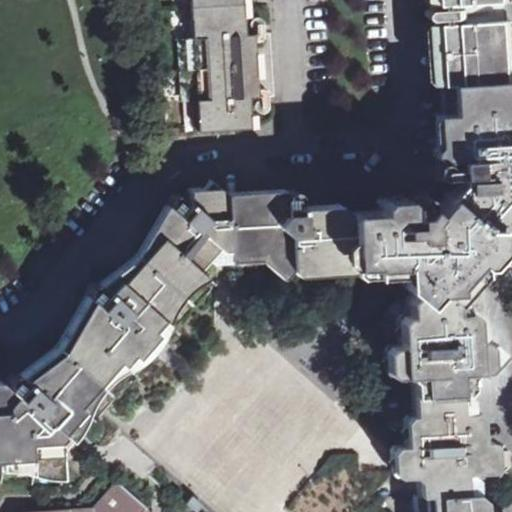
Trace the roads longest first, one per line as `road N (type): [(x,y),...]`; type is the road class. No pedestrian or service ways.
road 1 (residential): [(0,323),(15,323),(141,186),(193,142),(297,136)]
road 2 (residential): [(297,136),(413,128),(405,0)]
road 3 (residential): [(290,0),(297,136)]
